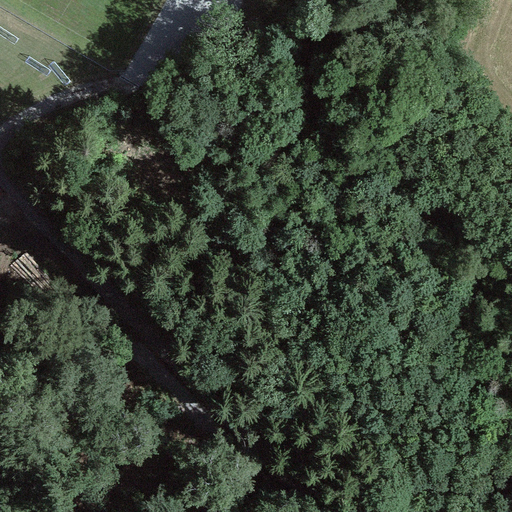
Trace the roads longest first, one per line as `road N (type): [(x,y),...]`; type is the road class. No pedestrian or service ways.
road 1 (track): [(0,187),(136,368),(286,511)]
road 2 (track): [(0,147),(45,115),(146,81),(197,0)]
